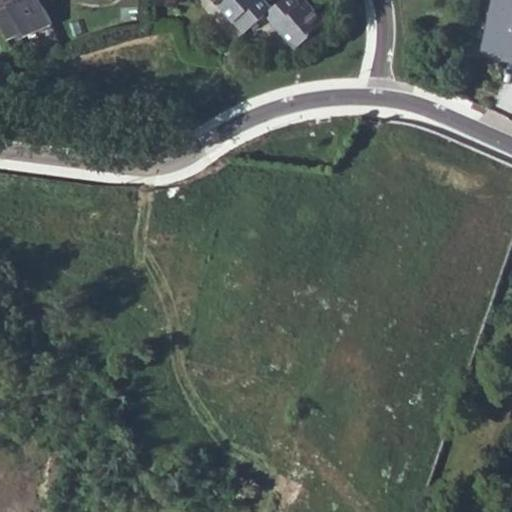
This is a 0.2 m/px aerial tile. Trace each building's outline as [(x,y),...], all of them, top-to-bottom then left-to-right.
[(0,0),(0,20),(1,24),(6,36),(15,33),(14,30),(19,28),(21,34),(48,23),(38,0),(0,0)] [(210,0),(242,35),(265,14),(269,11),(260,0),(210,0)] [(265,14),(294,47),(325,20),(310,4),(302,11),(298,5),(293,0),(281,0),(269,11),(265,14)] [(303,0),(298,5),(302,11),(310,4),(306,0),(303,0)] [(511,0),(493,0),(485,49),(508,53),(507,59),(511,60),(511,0)]
